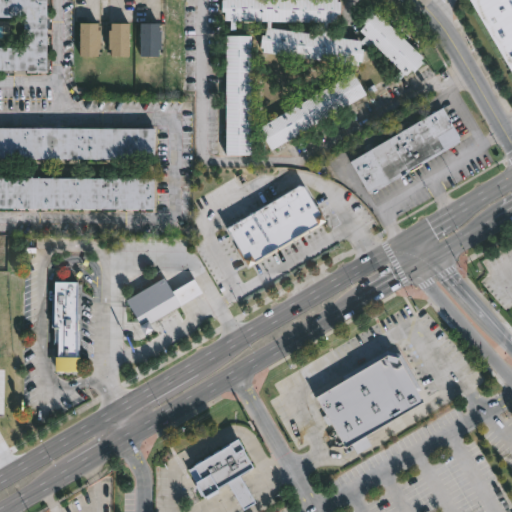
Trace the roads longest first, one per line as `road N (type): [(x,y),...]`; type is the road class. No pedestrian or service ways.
road 1 (residential): [(474,67),(303,158),(221,163),(210,141),(210,0)]
road 2 (primary): [(137,437),(372,294)]
road 3 (primary): [(404,241),(192,366)]
road 4 (tertiary): [(428,0),(508,125)]
road 5 (tertiary): [(414,268),(511,380)]
road 6 (primary): [(122,408),(0,480)]
